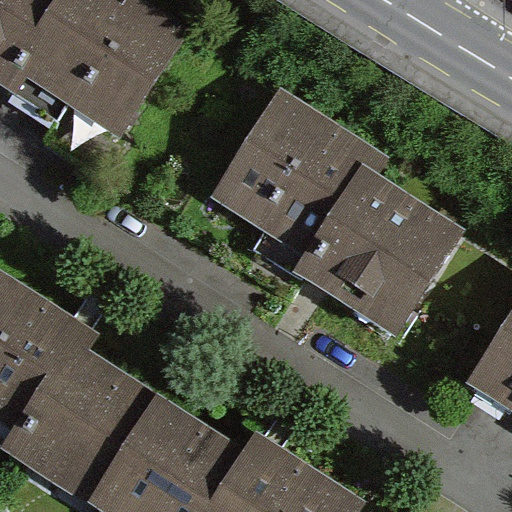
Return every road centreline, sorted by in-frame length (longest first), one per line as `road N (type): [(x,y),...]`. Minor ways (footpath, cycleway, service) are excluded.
road 1 (residential): [(0,186),(511,503)]
road 2 (secondary): [(392,0),(511,75)]
